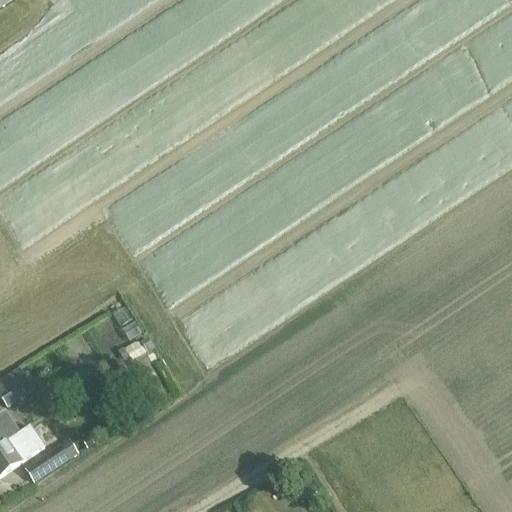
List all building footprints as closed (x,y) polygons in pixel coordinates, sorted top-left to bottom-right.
[(0,0),(0,16),(17,6),(13,0),(0,0)] [(0,382),(0,401),(6,411),(32,394),(18,371),(0,382)] [(0,448),(18,436),(3,415),(0,417),(0,448)] [(18,436),(0,448),(0,479),(44,449),(30,428),(18,436)] [(25,472),(34,487),(70,464),(60,449),(25,472)]
